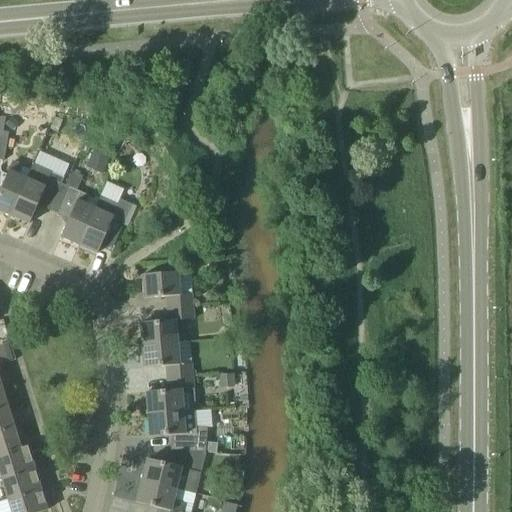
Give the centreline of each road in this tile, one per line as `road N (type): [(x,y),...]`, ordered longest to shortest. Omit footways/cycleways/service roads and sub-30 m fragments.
road 1 (secondary): [(473,511),(473,239),(459,41)]
road 2 (residential): [(0,254),(56,274),(87,293),(104,316),(108,438),(93,511)]
road 3 (tertiary): [(0,22),(132,10)]
